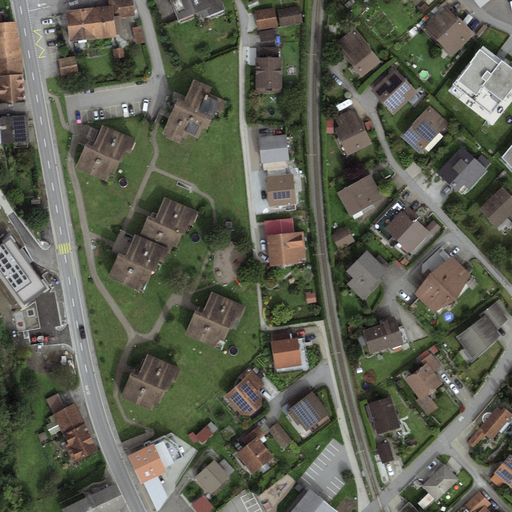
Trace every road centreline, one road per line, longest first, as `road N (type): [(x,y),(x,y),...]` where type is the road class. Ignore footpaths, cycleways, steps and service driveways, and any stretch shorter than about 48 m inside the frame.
road 1 (primary): [(22,13),(96,410),(137,511)]
road 2 (residential): [(238,0),(257,260)]
road 3 (residential): [(511,292),(408,181),(357,97)]
road 4 (unknown): [(151,169),(125,229),(110,240),(91,232),(69,105)]
road 5 (residential): [(370,511),(487,396),(511,357)]
